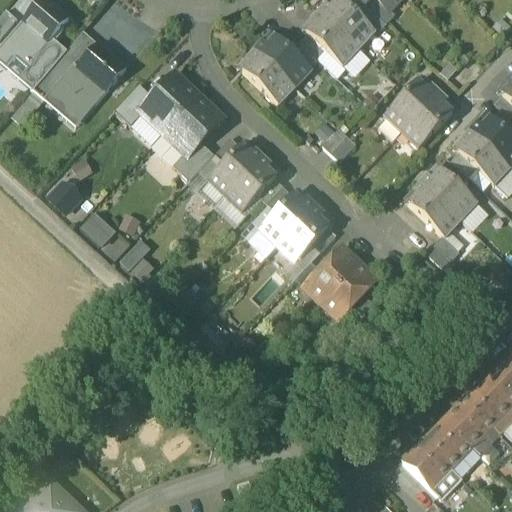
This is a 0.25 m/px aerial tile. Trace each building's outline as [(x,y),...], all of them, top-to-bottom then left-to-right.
[(335,0),(332,0),(322,12),(327,16),(339,3),(335,0)] [(343,0),(340,4),(357,21),(365,12),(352,0),(343,0)] [(388,16),(402,0),(369,0),(375,5),(387,16),(388,16)] [(41,3),(21,27),(47,49),(52,43),(67,25),(41,3)] [(322,12),(317,17),(313,21),(318,26),(305,38),(324,56),(341,72),(342,72),(358,55),(374,37),(357,21),(340,4),(339,3),(327,16),(322,12)] [(367,14),(385,31),(394,21),(388,16),(387,16),(375,5),(367,14)] [(0,21),(0,43),(16,25),(5,16),(0,21)] [(301,34),(305,38),(318,26),(313,21),(301,34)] [(47,49),(21,27),(0,50),(0,69),(32,97),(62,62),(67,56),(52,43),(47,49)] [(305,38),(297,47),(284,35),(276,44),(293,60),(301,51),(316,65),(324,56),(305,38)] [(62,62),(77,74),(97,50),(82,38),(67,56),(62,62)] [(270,38),(258,50),(262,55),(274,42),(270,38)] [(258,50),(253,55),(248,61),(253,65),(241,77),(278,111),(294,94),(310,76),(293,60),(276,44),(274,42),(262,55),(258,50)] [(98,49),(97,50),(125,74),(126,73),(98,49)] [(75,76),(104,100),(125,74),(97,50),(77,74),(75,76)] [(353,83),(369,66),(358,55),(342,72),(345,75),(353,83)] [(342,72),(341,72),(324,56),(316,65),(337,84),(345,75),(342,72)] [(237,72),(241,77),(253,65),(248,61),(237,72)] [(32,97),(75,133),(104,100),(75,76),(77,74),(62,62),(32,97)] [(511,78),(507,84),(511,88),(499,100),(501,101),(511,112),(511,78)] [(141,120),(162,140),(196,104),(187,95),(189,93),(176,80),(153,104),(143,115),(145,116),(141,120)] [(495,96),(499,100),(511,88),(507,84),(495,96)] [(382,122),(400,139),(438,98),(433,94),(429,98),(416,86),(382,122)] [(113,117),(130,132),(141,120),(145,116),(143,115),(153,104),(138,90),(113,117)] [(207,111),(189,93),(187,95),(196,104),(205,113),(207,111)] [(443,103),(438,98),(400,139),(417,155),(451,119),(439,107),(443,103)] [(493,109),(499,115),(511,126),(511,125),(511,112),(501,101),(493,109)] [(205,113),(196,104),(162,140),(167,145),(183,160),(187,156),(188,157),(198,147),(221,123),(207,111),(205,113)] [(511,135),(511,127),(511,126),(499,115),(490,124),(508,140),(511,135)] [(477,135),(489,123),(484,118),(472,131),(477,135)] [(472,131),(468,135),(509,174),(511,170),(511,144),(508,140),(490,124),(489,123),(477,135),(472,131)] [(356,151),(346,141),(338,133),(337,134),(320,152),(329,160),(338,169),(356,151)] [(492,192),(509,174),(468,135),(463,140),(468,145),(456,158),(457,159),(474,175),(492,192)] [(451,153),(456,158),(468,145),(463,140),(451,153)] [(252,162),(257,158),(243,145),(239,150),(252,162)] [(172,172),(188,188),(213,161),(198,147),(188,157),(187,156),(183,160),(172,172)] [(205,187),(223,204),(262,162),(257,158),(252,162),(239,150),(205,187)] [(457,159),(449,167),(467,183),(474,175),(457,159)] [(267,167),(262,162),(223,204),(240,220),(256,203),(272,185),(274,183),(262,172),(267,167)] [(262,172),(274,183),(279,179),(267,167),(262,172)] [(458,193),(467,183),(449,167),(440,177),(458,193)] [(427,188),(439,176),(434,171),(423,183),(427,188)] [(423,183),(419,188),(460,226),(475,210),(458,193),(440,177),(439,176),(427,188),(423,183)] [(40,200),(51,211),(73,188),(61,177),(40,200)] [(256,203),(265,211),(282,194),(272,185),(256,203)] [(442,244),(460,226),(419,188),(414,193),(418,198),(406,210),(440,242),(442,244)] [(418,198),(414,193),(402,206),(406,210),(418,198)] [(290,202),(282,194),(265,211),(274,219),(290,202)] [(296,195),(292,200),(304,211),(309,207),(296,195)] [(257,237),(275,253),(314,212),(309,207),(304,211),(292,200),(290,202),(274,219),(257,237)] [(319,216),(314,212),(275,253),(292,270),(309,252),(325,235),(327,233),(314,221),(319,216)] [(314,221),(327,233),(331,228),(319,216),(314,221)] [(78,235),(97,253),(111,238),(92,220),(78,235)] [(309,252),(318,260),(334,243),(325,235),(309,252)] [(440,242),(432,250),(423,260),(441,277),(450,267),(458,259),(442,244),(440,242)] [(133,252),(142,260),(148,253),(140,245),(133,252)] [(118,268),(127,276),(142,260),(133,252),(118,268)] [(303,294),(320,310),(358,270),(341,253),(319,276),(303,294)] [(294,286),(303,294),(319,276),(310,268),(294,286)] [(376,286),(358,270),(320,310),(338,327),(362,301),(376,286)] [(173,309),(182,317),(197,301),(188,293),(173,309)] [(338,327),(346,335),(371,309),(362,301),(338,327)] [(192,341),(206,353),(221,337),(207,325),(192,341)] [(234,350),(221,337),(206,353),(219,366),(234,350)] [(511,354),(482,385),(479,388),(493,401),(495,399),(510,412),(511,409),(511,354)] [(479,388),(447,422),(460,435),(458,438),(471,451),(510,412),(495,399),(493,401),(479,388)] [(511,414),(510,412),(471,451),(470,452),(479,461),(501,438),(511,426),(511,414)] [(470,452),(471,451),(458,438),(460,435),(447,422),(402,468),(429,495),(440,506),(460,486),(448,475),(470,452)] [(511,446),(511,426),(501,438),(511,448),(511,446)] [(25,511),(69,511),(72,509),(49,488),(25,511)]
